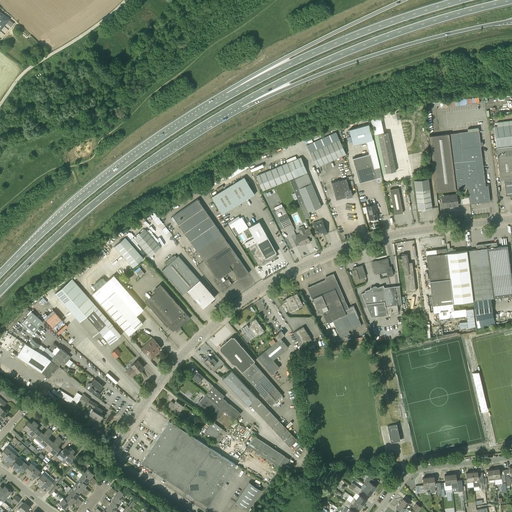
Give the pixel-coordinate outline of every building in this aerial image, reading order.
[(10,19),(1,13),(0,11),(0,31),(6,24),(11,27),(14,24),(9,20),(10,19)] [(479,97),(436,101),(437,107),(480,103),(479,97)] [(396,171),(389,139),(388,132),(383,133),(380,117),(370,119),(382,174),(396,171)] [(511,120),(497,122),(497,124),(494,124),(494,127),(493,127),(500,180),(504,180),(506,195),(510,195),(511,199),(511,198),(511,120)] [(365,141),(373,139),(372,139),(368,124),(349,130),(353,145),(365,141)] [(480,142),(478,127),(474,128),(474,130),(430,136),(436,192),(468,188),(469,196),(469,198),(470,204),(490,202),(488,184),(485,184),(480,146),(483,145),(482,142),(480,142)] [(317,167),(346,154),(339,139),(310,152),(317,167)] [(381,176),(379,166),(373,139),(372,139),(373,139),(365,141),(369,154),(352,159),(359,183),(381,176)] [(303,174),(307,173),(301,157),(297,159),(287,163),(256,176),(262,191),(303,174)] [(227,172),(230,178),(249,166),(245,161),(227,172)] [(290,181),(305,218),(310,216),(308,212),(321,206),(307,173),(303,174),(304,175),(290,181)] [(244,177),(212,197),(222,214),(255,194),(244,177)] [(333,182),(331,183),(336,199),(346,197),(347,198),(352,196),(350,189),(349,189),(346,178),(339,180),(333,182)] [(432,209),(430,189),(428,179),(414,181),(418,211),(432,209)] [(403,213),(402,208),(398,188),(390,189),(395,214),(403,213)] [(442,198),(443,207),(458,206),(457,200),(462,199),(463,205),(470,204),(469,198),(468,189),(461,189),(462,197),(457,198),(456,194),(449,195),(450,197),(442,198)] [(173,216),(197,251),(215,276),(214,277),(216,281),(220,278),(232,270),(239,280),(249,273),(197,199),(173,216)] [(376,204),(370,205),(366,206),(369,220),(378,218),(376,211),(378,211),(376,204)] [(292,224),(283,206),(274,211),(283,229),(292,224)] [(230,223),(235,235),(249,228),(243,217),(230,223)] [(327,234),(322,219),(320,220),(317,221),(318,224),(314,225),(317,234),(323,232),(324,235),(327,234)] [(299,233),(295,235),(300,245),(305,243),(305,245),(310,242),(308,238),(313,236),(309,228),(305,230),(303,226),(302,226),(298,228),(297,228),(299,233)] [(160,247),(156,243),(145,229),(134,239),(150,257),(160,247)] [(126,237),(115,246),(125,259),(137,249),(126,237)] [(276,252),(268,238),(258,243),(258,241),(248,247),(259,266),(277,256),(275,253),(276,252)] [(466,251),(472,301),(511,295),(511,284),(507,246),(497,247),(496,242),(476,245),(477,249),(466,251)] [(453,303),(446,248),(436,250),(437,254),(426,256),(432,305),(453,302),(453,303)] [(472,301),(466,251),(456,252),(455,249),(453,249),(453,248),(446,248),(453,303),(472,301)] [(144,258),(137,249),(125,259),(133,268),(144,258)] [(401,255),(402,260),(403,267),(406,292),(416,291),(412,262),(407,263),(406,254),(401,255)] [(214,297),(181,260),(178,256),(177,257),(175,255),(173,257),(172,256),(165,263),(167,265),(162,270),(183,295),(188,290),(203,307),(214,297)] [(376,261),(372,262),(375,274),(386,271),(387,277),(393,275),(391,266),(389,267),(387,259),(376,262),(376,261)] [(153,276),(157,273),(146,260),(143,264),(153,276)] [(366,276),(362,265),(353,268),(353,270),(352,271),(355,281),(359,280),(359,278),(366,276)] [(141,269),(136,273),(140,277),(145,274),(141,269)] [(143,309),(117,279),(114,275),(106,282),(103,277),(93,286),(97,290),(92,294),(129,335),(143,323),(136,316),(143,309)] [(55,294),(79,321),(97,306),(73,278),(55,294)] [(232,285),(228,279),(223,282),(220,278),(216,281),(215,282),(222,292),(232,285)] [(317,285),(308,289),(311,294),(312,294),(315,300),(312,302),(314,301),(319,313),(322,312),(327,323),(329,321),(332,320),(333,322),(335,326),(340,338),(349,334),(348,331),(361,325),(358,318),(359,317),(354,305),(348,308),(339,287),(338,287),(335,279),(327,282),(325,280),(316,283),(317,285)] [(190,318),(163,287),(160,284),(153,290),(156,293),(145,302),(166,326),(167,325),(173,332),(176,329),(176,330),(190,318)] [(402,304),(400,293),(399,286),(400,286),(384,288),(378,288),(377,288),(377,287),(376,286),(375,286),(374,286),(373,286),(372,287),(372,288),(370,288),(370,289),(364,291),(365,292),(362,294),(371,317),(387,315),(387,314),(398,313),(397,305),(402,304)] [(303,306),(299,298),(297,293),(293,296),(292,295),(285,299),(286,300),(285,301),(284,300),(282,301),(288,312),(292,310),(292,312),(303,306)] [(99,331),(102,335),(101,336),(109,345),(121,335),(113,326),(97,307),(93,310),(106,325),(99,331)] [(54,309),(45,317),(53,327),(62,318),(54,309)] [(475,326),(473,309),(465,310),(467,321),(459,322),(459,324),(458,324),(458,327),(460,327),(460,328),(475,326)] [(106,325),(93,310),(80,322),(93,337),(99,331),(106,325)] [(33,333),(43,321),(32,311),(21,323),(33,333)] [(242,336),(247,343),(250,340),(248,337),(252,333),(255,337),(258,334),(259,335),(264,331),(255,319),(250,323),(252,325),(249,327),(247,325),(242,329),(245,334),(242,336)] [(60,333),(68,325),(67,324),(58,331),(60,333)] [(313,343),(303,326),(293,333),(303,349),(313,343)] [(280,338),(284,334),(281,331),(274,336),(278,340),(257,357),(271,374),(279,367),(273,360),(288,347),(280,338)] [(254,361),(250,356),(234,338),(231,337),(227,341),(226,341),(224,342),(224,343),(220,347),(220,350),(231,364),(236,365),(237,367),(238,367),(242,372),(271,406),(282,395),(253,362),(254,361)] [(27,344),(37,350),(41,345),(32,338),(27,344)] [(161,347),(153,338),(140,349),(145,354),(148,351),(153,356),(156,353),(156,352),(161,347)] [(41,372),(50,361),(51,360),(44,354),(41,353),(37,350),(27,344),(25,343),(17,356),(41,372)] [(53,343),(48,349),(46,347),(41,353),(44,354),(51,360),(58,366),(64,360),(67,362),(71,357),(68,355),(68,354),(53,343)] [(116,350),(112,354),(115,358),(120,354),(116,350)] [(204,362),(210,369),(217,362),(220,359),(216,354),(211,359),(209,357),(204,362)] [(49,378),(58,366),(51,360),(50,361),(41,372),(49,378)] [(144,368),(137,360),(130,366),(131,366),(126,370),(127,371),(131,376),(132,377),(137,372),(137,373),(144,368)] [(209,390),(213,386),(209,383),(209,382),(203,377),(204,377),(197,371),(195,374),(194,373),(191,377),(200,385),(202,382),(206,385),(205,386),(209,390)] [(256,397),(241,381),(231,371),(225,377),(224,377),(222,379),(224,382),(224,381),(235,392),(248,406),(249,404),(256,397)] [(103,386),(95,379),(91,383),(94,385),(92,387),(91,386),(88,390),(97,397),(100,393),(98,392),(100,389),(100,390),(103,386)] [(205,395),(225,411),(235,420),(241,414),(222,398),(224,396),(213,386),(209,390),(205,395)] [(52,392),(69,403),(67,406),(74,410),(76,407),(75,406),(80,399),(79,399),(82,395),(77,392),(73,398),(59,389),(57,391),(53,389),(52,392)] [(96,404),(89,400),(90,399),(83,394),(80,399),(87,403),(94,408),(93,409),(92,409),(89,415),(92,417),(100,421),(103,416),(100,414),(103,410),(97,407),(98,405),(96,404)] [(218,419),(225,411),(205,395),(199,402),(198,401),(197,403),(206,410),(218,419)] [(263,419),(270,412),(256,397),(249,404),(263,419)] [(183,406),(176,401),(173,405),(170,402),(167,407),(175,413),(178,409),(180,411),(183,406)] [(276,433),(283,426),(270,412),(263,419),(276,433)] [(28,432),(36,423),(33,420),(32,422),(31,423),(29,421),(23,427),(28,432)] [(236,465),(173,424),(169,421),(141,463),(208,507),(236,465)] [(212,422),(209,425),(205,432),(217,442),(222,435),(220,433),(223,429),(212,422)] [(36,437),(40,432),(38,430),(38,429),(36,427),(37,426),(38,425),(36,423),(28,432),(26,434),(31,438),(33,435),(36,437)] [(400,439),(399,436),(398,430),(397,424),(387,426),(391,443),(398,441),(398,440),(400,439)] [(283,426),(276,433),(290,447),(297,440),(283,426)] [(40,442),(51,430),(48,428),(44,432),(45,433),(44,434),(41,431),(40,432),(36,437),(35,438),(40,442)] [(45,447),(50,440),(48,438),(49,436),(49,437),(53,432),(51,430),(40,442),(45,447)] [(49,451),(60,438),(58,436),(54,441),(53,442),(50,440),(45,447),(49,451)] [(258,453),(264,443),(255,436),(248,446),(258,453)] [(55,454),(59,449),(60,448),(57,446),(58,445),(59,445),(63,441),(60,438),(49,451),(54,455),(55,454)] [(268,459),(274,449),(264,443),(258,453),(268,459)] [(3,460),(12,450),(13,448),(8,444),(1,453),(4,455),(3,456),(2,456),(1,458),(3,460)] [(64,458),(72,449),(70,447),(69,448),(69,449),(68,450),(65,447),(62,451),(59,449),(55,454),(57,456),(59,454),(62,457),(64,458)] [(72,449),(64,458),(61,462),(64,464),(65,463),(67,460),(69,463),(67,465),(69,467),(74,462),(71,460),(75,456),(72,453),(73,452),(73,453),(75,451),(72,449)] [(274,449),(268,459),(278,466),(284,456),(274,449)] [(16,455),(17,454),(12,450),(3,460),(6,462),(7,460),(8,459),(11,461),(14,462),(18,457),(16,455)] [(15,470),(25,459),(21,455),(18,458),(18,457),(14,462),(13,463),(16,466),(15,467),(14,467),(13,468),(15,470)] [(30,463),(25,459),(15,470),(18,472),(19,471),(20,469),(23,472),(25,469),(30,463)] [(27,476),(36,467),(36,466),(31,462),(30,463),(25,469),(28,472),(27,473),(26,472),(25,474),(27,476)] [(35,477),(40,472),(40,471),(36,467),(27,476),(30,478),(32,476),(35,478),(35,477)] [(84,473),(90,479),(94,474),(88,468),(84,473)] [(501,476),(500,476),(499,469),(493,470),(494,480),(495,484),(502,483),(501,476)] [(40,487),(50,475),(45,471),(44,472),(43,471),(41,473),(40,472),(35,477),(38,479),(37,480),(40,482),(39,483),(38,483),(37,484),(40,487)] [(366,485),(373,491),(376,486),(374,484),(376,481),(373,479),(375,476),(369,472),(367,475),(368,476),(363,483),(366,485)] [(86,483),(90,479),(84,473),(79,478),(86,483)] [(458,491),(463,491),(462,486),(461,480),(456,480),(456,474),(450,475),(451,485),(451,488),(452,488),(457,487),(458,491)] [(50,475),(40,487),(42,489),(43,487),(44,486),(47,488),(50,485),(52,487),(57,482),(54,479),(50,475)] [(87,484),(86,483),(79,478),(80,479),(76,483),(83,489),(87,484)] [(249,482),(235,503),(248,511),(261,490),(249,482)] [(78,494),(83,489),(76,483),(72,488),(78,494)] [(350,485),(360,492),(362,489),(352,483),(350,485)] [(358,494),(360,492),(350,485),(348,488),(358,494)] [(370,495),(373,491),(366,485),(362,490),(370,495)] [(0,489),(1,491),(7,496),(8,496),(10,498),(12,496),(11,493),(12,492),(5,486),(3,488),(2,487),(0,486),(0,489)] [(80,495),(78,494),(72,488),(72,489),(71,488),(67,492),(69,494),(75,500),(80,495)] [(115,494),(122,499),(126,494),(119,489),(115,494)] [(71,505),(75,500),(69,494),(65,499),(64,499),(70,504),(71,505)] [(118,505),(118,504),(122,499),(115,494),(112,499),(112,500),(118,505)] [(366,500),(359,495),(356,499),(363,505),(366,500)] [(64,499),(65,499),(64,498),(59,503),(66,509),(70,504),(64,499)] [(360,509),(363,505),(356,499),(353,498),(350,502),(346,499),(344,502),(353,508),(355,506),(360,509)] [(400,503),(406,508),(409,503),(403,498),(400,503)] [(119,505),(118,504),(118,505),(112,500),(109,505),(115,510),(119,505)] [(24,502),(21,506),(18,509),(21,511),(28,511),(27,511),(30,507),(24,502)] [(353,511),(351,510),(353,508),(344,502),(342,505),(345,506),(342,510),(344,511),(353,511)] [(407,511),(409,510),(406,508),(400,503),(396,508),(401,511),(407,511)] [(415,503),(412,508),(417,511),(421,507),(415,503)]
